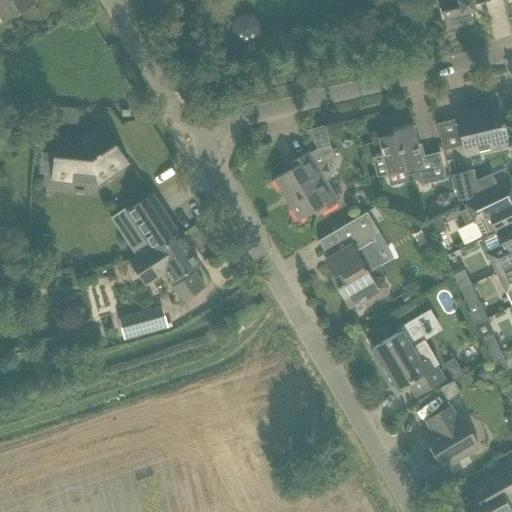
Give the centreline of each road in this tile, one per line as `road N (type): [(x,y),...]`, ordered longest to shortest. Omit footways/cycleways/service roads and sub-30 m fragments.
road 1 (residential): [(412,511),(189,137)]
road 2 (residential): [(189,137),(511,56)]
road 3 (track): [(0,431),(210,365),(285,297)]
road 4 (unclassified): [(189,137),(107,0)]
